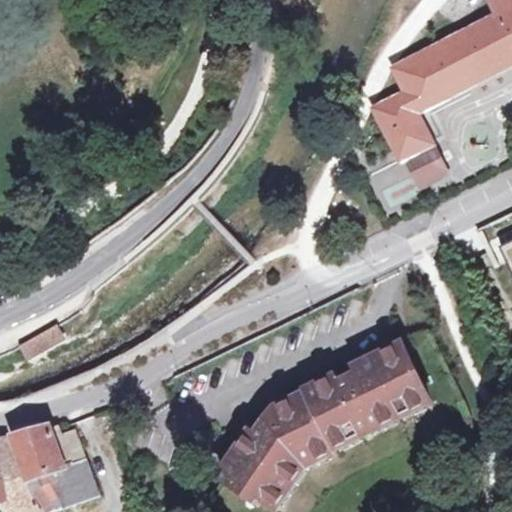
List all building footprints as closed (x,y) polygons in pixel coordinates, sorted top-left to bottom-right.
[(511,0),(486,0),(496,18),(394,70),(407,95),(375,112),(401,162),(407,159),(433,146),(417,116),(511,66),(511,0)] [(433,146),(407,159),(423,187),(449,174),(433,146)] [(67,341),(59,326),(21,347),(29,362),(67,341)] [(295,484),(310,469),(305,458),(314,455),(316,460),(328,454),(334,451),(333,448),(339,446),(352,440),(351,437),(359,433),(361,437),(374,430),(386,424),(386,421),(394,417),(396,420),(403,416),(414,411),(413,408),(425,401),(427,406),(434,403),(407,348),(375,363),(379,370),(363,378),(342,388),(341,384),(318,394),(320,398),(291,411),(268,438),(258,449),(253,443),(228,471),(241,483),(250,491),(253,488),(270,503),(275,507),(279,502),(289,492),(285,488),(292,481),(295,484)] [(361,370),(363,378),(379,370),(375,363),(361,370)] [(429,411),(427,406),(425,401),(413,408),(414,411),(403,416),(406,422),(429,411)] [(398,425),(396,420),(394,417),(386,421),(386,424),(374,430),(377,435),(398,425)] [(74,470),(88,465),(77,435),(63,439),(58,426),(52,428),(67,469),(73,467),(74,470)] [(60,511),(100,500),(88,465),(74,470),(73,467),(67,469),(52,428),(16,440),(30,484),(48,511),(60,511)] [(263,432),(253,443),(258,449),(268,438),(263,432)] [(363,442),(361,437),(359,433),(351,437),(352,440),(339,446),(343,452),(363,442)] [(10,440),(0,442),(0,506),(4,506),(9,506),(9,496),(17,496),(16,485),(25,483),(10,440)] [(305,458),(310,469),(330,459),(328,454),(316,460),(314,455),(305,458)] [(289,492),(279,502),(283,506),(299,488),(295,484),(292,481),(285,488),(289,492)] [(9,506),(4,506),(7,511),(39,511),(26,486),(25,483),(16,485),(17,496),(9,496),(9,506)] [(250,491),(241,483),(237,486),(264,510),(270,503),(253,488),(250,491)]
